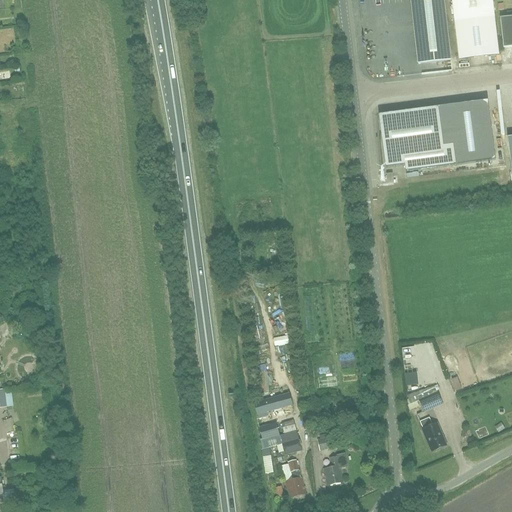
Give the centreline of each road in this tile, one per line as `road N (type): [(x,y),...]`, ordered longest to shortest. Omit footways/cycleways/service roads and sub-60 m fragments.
road 1 (trunk): [(227,511),(157,0)]
road 2 (unclassified): [(392,488),(395,455),(352,96)]
road 3 (unclassified): [(352,96),(511,77)]
road 4 (unclassified): [(392,488),(441,489),(511,449)]
